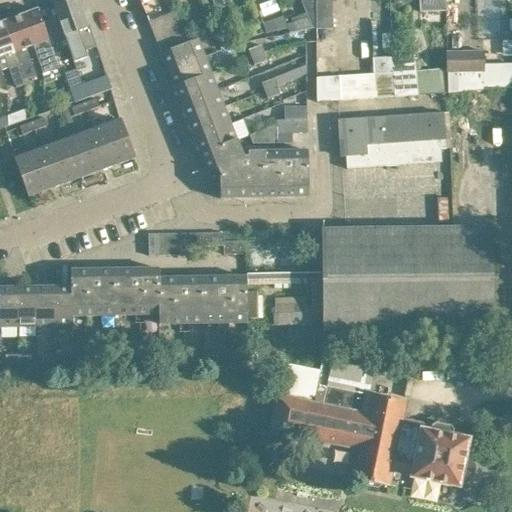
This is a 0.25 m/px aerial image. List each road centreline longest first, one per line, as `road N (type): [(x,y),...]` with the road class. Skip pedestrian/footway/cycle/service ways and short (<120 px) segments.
road 1 (unclassified): [(180,180),(107,0)]
road 2 (unclassified): [(180,180),(0,240)]
road 3 (unclassified): [(327,208),(209,210),(180,180)]
